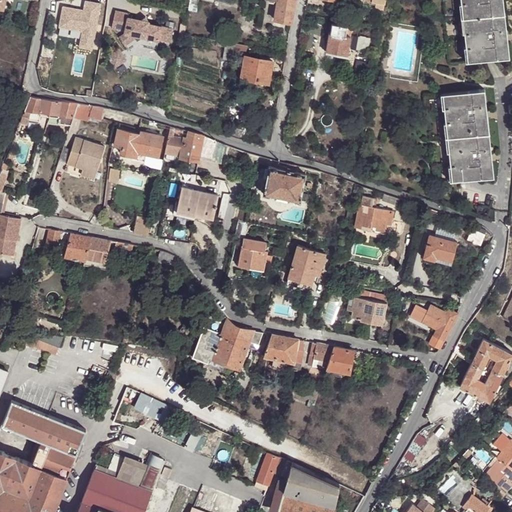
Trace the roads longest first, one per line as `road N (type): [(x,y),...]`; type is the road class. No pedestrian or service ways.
road 1 (residential): [(33,218),(175,246),(242,320),(439,359)]
road 2 (residential): [(46,0),(28,87),(275,152)]
road 3 (residential): [(275,152),(500,230)]
road 4 (residential): [(439,359),(362,511)]
road 5 (unknown): [(212,287),(230,196),(212,178),(173,166)]
road 6 (residential): [(275,152),(300,0)]
road 7 (residential): [(500,230),(500,80)]
road 8 (residential): [(500,230),(494,264),(439,359)]
